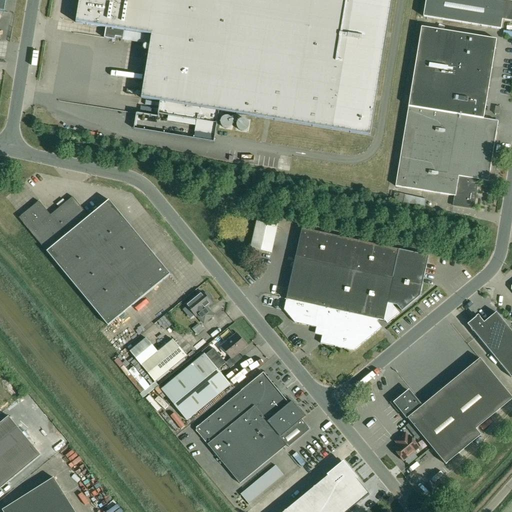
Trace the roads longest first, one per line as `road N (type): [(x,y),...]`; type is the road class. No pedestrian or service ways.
road 1 (unclassified): [(327,406),(145,187),(8,148)]
road 2 (unclassified): [(327,406),(492,270),(511,182)]
road 3 (unclassified): [(8,148),(33,0)]
